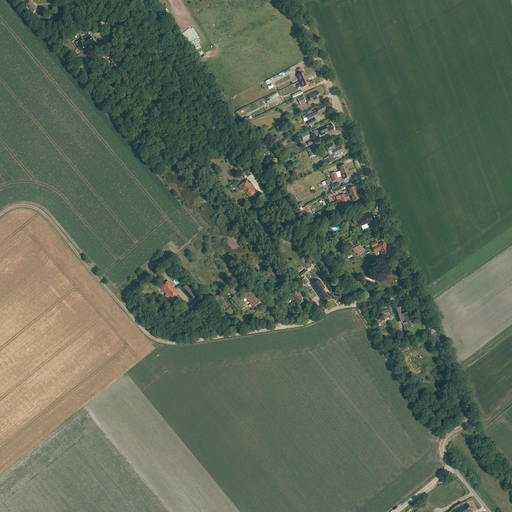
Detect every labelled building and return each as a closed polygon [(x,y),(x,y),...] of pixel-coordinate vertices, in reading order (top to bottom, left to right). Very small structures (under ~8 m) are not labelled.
[(34,9),(35,8),(29,1),(23,6),(29,13),(30,12),(32,14),(36,11),(34,9)] [(98,15),(96,17),(90,21),(94,26),(102,20),(98,15)] [(186,28),(180,33),(185,38),(190,33),(186,28)] [(89,47),(95,42),(90,35),(83,39),(76,44),(82,52),(89,47)] [(297,76),(300,82),(307,80),(304,73),(302,74),(300,69),(297,71),(299,75),(297,76)] [(300,82),(303,89),(309,86),(310,88),(315,86),(313,82),(309,84),(307,80),(300,82)] [(309,99),(306,100),(308,104),(311,103),(311,104),(318,100),(317,99),(320,98),(317,93),(313,95),(313,94),(307,97),(309,99)] [(305,115),(307,120),(326,110),(323,104),(316,108),(316,109),(305,115)] [(309,126),(310,125),(311,127),(316,125),(316,123),(316,122),(315,119),(307,122),(309,126)] [(331,122),(316,128),(320,136),(326,134),(325,132),(333,129),(331,122)] [(300,134),(303,141),(311,137),(308,130),(300,134)] [(323,159),(326,165),(331,163),(331,162),(334,161),(333,157),(334,157),(334,158),(342,154),(341,153),(343,152),(341,146),(335,149),(333,144),(325,147),(327,152),(331,151),(333,155),(327,157),(323,159)] [(330,174),(331,178),(348,171),(345,165),(338,168),(340,171),(335,173),(335,172),(330,174)] [(331,178),(333,181),(338,179),(337,178),(342,176),(343,180),(350,178),(348,171),(331,178)] [(244,190),(245,190),(246,191),(245,192),(248,197),(256,193),(252,188),(247,180),(240,184),(244,190)] [(350,196),(356,194),(354,187),(347,190),(349,193),(344,195),(344,194),(339,196),(340,200),(345,198),(350,196)] [(350,196),(352,202),(359,199),(356,194),(350,196)] [(301,209),(304,214),(310,210),(308,205),(301,209)] [(368,224),(372,235),(378,232),(375,224),(376,223),(375,221),(372,222),(370,216),(357,221),(360,227),(368,224)] [(382,256),(384,259),(388,257),(388,255),(389,255),(384,243),(378,246),(376,241),(370,244),(374,253),(379,251),(381,256),(382,256)] [(360,244),(353,248),(357,255),(364,252),(360,244)] [(157,275),(161,279),(166,274),(162,270),(157,275)] [(300,275),(302,278),(309,273),(307,270),(300,275)] [(312,286),(323,301),(329,297),(323,290),(325,288),(320,280),(312,286)] [(174,288),(168,282),(161,288),(167,295),(165,297),(168,299),(171,297),(172,298),(177,294),(176,292),(174,289),(174,288)] [(233,297),(231,298),(241,310),(245,307),(236,295),(239,292),(234,285),(234,286),(232,284),(226,289),(233,297)] [(279,293),(282,297),(287,292),(284,289),(279,293)] [(192,290),(188,294),(193,300),(197,296),(192,290)] [(260,303),(258,302),(260,300),(251,290),(244,296),(254,308),(260,303)] [(297,291),(291,295),(299,305),(303,302),(301,300),(303,298),(297,291)] [(393,309),(398,322),(403,321),(403,320),(405,319),(408,328),(413,326),(408,312),(401,314),(398,308),(393,309)]
